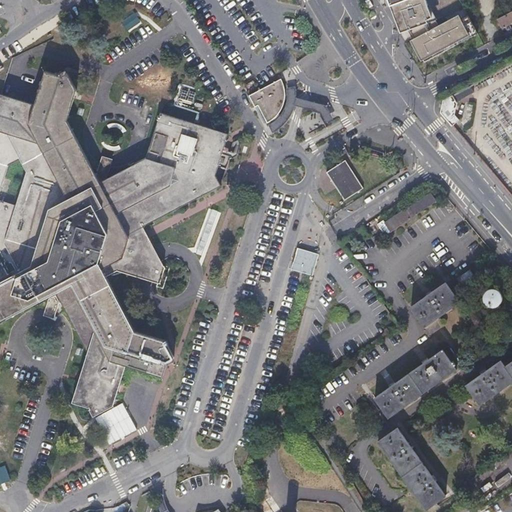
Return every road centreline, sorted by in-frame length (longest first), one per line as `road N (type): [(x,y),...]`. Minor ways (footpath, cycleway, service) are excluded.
road 1 (secondary): [(511,235),(409,114)]
road 2 (secondary): [(321,10),(393,108),(409,114)]
